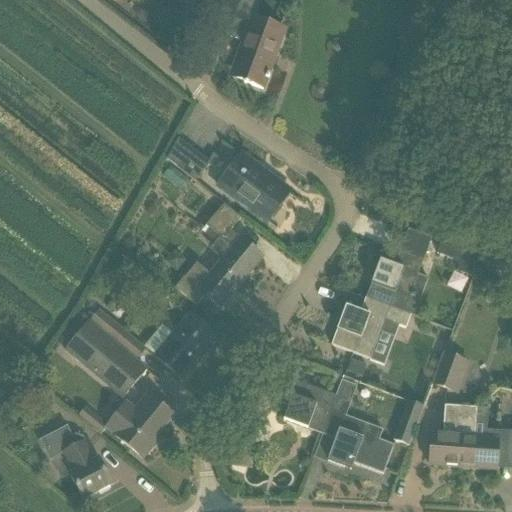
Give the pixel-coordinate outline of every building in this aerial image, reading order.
[(233,21),(228,38),(243,43),(230,79),(263,91),(267,81),(268,81),(269,77),(268,77),(285,30),(253,18),(258,1),(254,0),(222,0),(218,16),(233,21)] [(210,164),(178,140),(168,159),(195,183),(210,164)] [(302,205),(240,159),(219,187),(267,222),(287,195),(302,206),(302,205)] [(422,194),(425,195),(435,199),(439,190),(425,185),(422,194)] [(174,290),(196,308),(204,297),(220,310),(262,259),(230,233),(241,219),(223,205),(206,226),(232,248),(221,262),(209,276),(195,264),(174,290)] [(427,280),(418,277),(432,240),(408,232),(394,267),(380,262),(366,300),(389,309),(410,318),(413,319),(427,280)] [(454,261),(451,270),(472,277),(479,255),(441,243),(437,256),(454,261)] [(389,309),(366,300),(360,314),(346,309),(332,347),(370,361),(384,323),(405,331),(410,318),(389,309)] [(145,351),(115,326),(99,312),(89,323),(105,337),(132,359),(133,359),(137,362),(145,351)] [(154,358),(182,382),(200,360),(196,357),(214,336),(189,315),(154,358)] [(145,373),(87,326),(65,353),(122,400),(145,373)] [(431,387),(450,394),(462,362),(444,355),(431,387)] [(330,413),(335,398),(298,385),(285,380),(287,374),(291,365),(274,359),(264,384),(257,382),(252,394),(289,408),(283,422),(321,436),(330,413)] [(351,361),(347,374),(362,379),(367,367),(351,361)] [(330,413),(321,436),(336,441),(328,463),(344,469),(350,471),(351,472),(352,470),(353,465),(383,476),(394,448),(379,442),(383,432),(345,419),(357,388),(341,383),(335,398),(330,413)] [(95,417),(87,426),(101,436),(106,430),(115,437),(114,438),(142,460),(153,447),(150,444),(173,417),(148,397),(135,413),(125,406),(108,427),(95,417)] [(408,404),(402,420),(417,425),(422,410),(408,404)] [(428,467),(461,469),(463,439),(459,439),(461,409),(445,408),(442,438),(431,437),(428,467)] [(461,469),(496,472),(498,442),(485,441),(488,411),(476,410),(461,409),(459,439),(463,439),(461,469)] [(59,456),(83,502),(99,494),(100,496),(109,491),(108,489),(111,487),(98,462),(97,462),(87,442),(85,443),(83,439),(75,436),(72,438),(67,429),(39,443),(49,462),(59,456)] [(236,440),(229,439),(228,447),(235,447),(236,440)]
